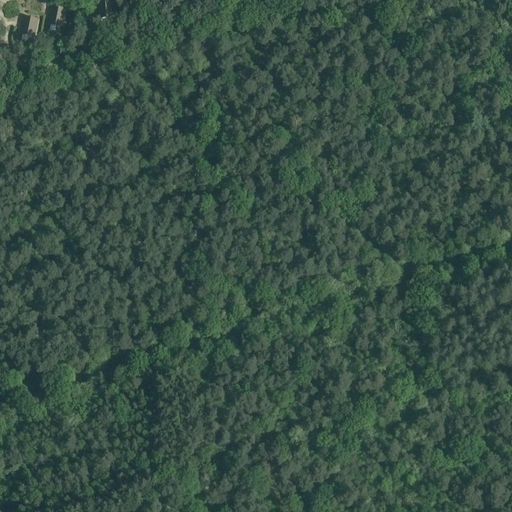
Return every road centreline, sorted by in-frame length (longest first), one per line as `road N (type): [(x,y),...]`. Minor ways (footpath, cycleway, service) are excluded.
road 1 (unknown): [(511,245),(0,400)]
road 2 (track): [(0,98),(270,0)]
